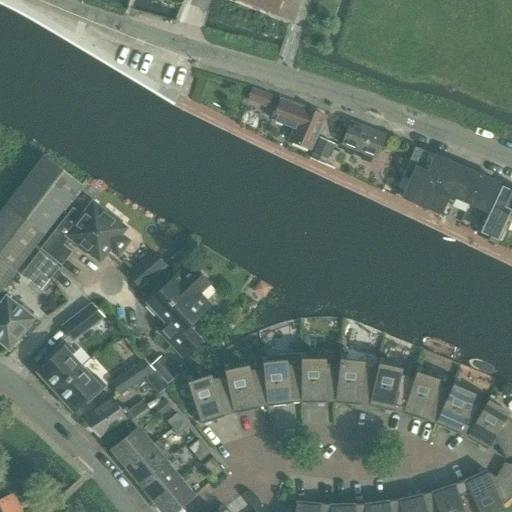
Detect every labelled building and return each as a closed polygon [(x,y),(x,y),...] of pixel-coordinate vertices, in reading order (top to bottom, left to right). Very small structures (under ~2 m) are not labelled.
[(238,0),(275,14),(280,0),(238,0)] [(248,100),(267,107),(271,96),(252,89),(248,100)] [(280,100),(280,101),(272,120),(293,129),(288,142),(310,151),(325,117),(280,100)] [(341,145),(375,159),(384,135),(350,122),(341,145)] [(311,158),(325,165),(334,145),(320,139),(311,158)] [(433,189),(445,161),(415,148),(403,176),(410,179),(402,197),(440,214),(441,212),(444,213),(448,204),(445,203),(448,196),(448,195),(433,189)] [(44,155),(0,211),(0,289),(82,185),(44,155)] [(478,175),(445,161),(433,189),(448,195),(448,196),(466,203),(478,175)] [(498,183),(478,175),(466,203),(486,212),(498,183)] [(497,242),(498,242),(511,212),(511,189),(502,185),(479,235),(497,243),(497,242)] [(72,210),(42,249),(61,263),(70,252),(61,246),(69,236),(99,260),(107,250),(118,258),(132,241),(121,232),(124,228),(119,225),(122,222),(108,211),(106,214),(92,204),(82,217),(72,210)] [(511,218),(511,217),(511,212),(498,242),(502,244),(508,231),(506,230),(511,218)] [(153,252),(128,273),(140,287),(165,266),(153,252)] [(39,253),(22,275),(31,283),(39,272),(49,279),(58,268),(39,253)] [(157,331),(182,358),(200,342),(186,327),(210,305),(199,294),(209,285),(192,266),(182,276),(179,273),(150,300),(170,320),(157,331)] [(0,343),(7,349),(6,349),(8,351),(10,349),(9,349),(23,332),(27,334),(34,325),(32,321),(34,318),(31,316),(33,312),(23,305),(20,307),(5,296),(0,302),(0,343)] [(62,326),(73,341),(104,317),(92,304),(62,326)] [(36,372),(54,392),(81,367),(71,356),(74,353),(63,342),(50,354),(53,357),(36,372)] [(267,407),(301,403),(301,353),(300,353),(300,366),(287,365),(286,360),(268,362),(267,357),(262,357),(267,407)] [(334,403),(335,403),(340,354),(339,354),(338,366),(325,364),(325,359),(306,359),(306,353),(301,353),(301,403),(334,403)] [(335,403),(369,406),(379,358),(376,370),(363,366),(363,362),(345,360),(346,354),(340,354),(335,403)] [(233,414),(267,407),(262,357),(261,357),(262,370),(249,370),(248,366),(230,370),(229,364),(223,365),(233,414)] [(392,411),(402,414),(418,366),(417,366),(413,378),(400,373),(401,369),(383,365),(385,359),(379,358),(369,406),(392,411)] [(153,367),(169,384),(177,376),(161,359),(153,367)] [(112,383),(120,394),(154,371),(145,361),(112,383)] [(233,414),(223,365),(225,377),(212,379),(210,375),(193,381),(191,375),(185,377),(200,424),(233,414)] [(434,424),(435,424),(455,378),(454,378),(449,390),(437,383),(438,379),(421,374),(423,368),(418,366),(402,414),(434,424)] [(81,367),(54,392),(72,411),(89,396),(91,399),(105,386),(94,375),(91,378),(81,367)] [(456,434),(466,438),(491,395),(490,395),(484,405),(473,398),(474,394),(458,386),(460,381),(455,378),(435,424),(456,434)] [(491,395),(466,438),(486,450),(487,449),(497,444),(504,459),(511,457),(511,420),(506,416),(508,412),(493,403),(495,398),(491,395)] [(81,419),(80,420),(98,438),(99,437),(126,419),(112,398),(81,419)] [(165,399),(154,408),(161,416),(172,407),(165,399)] [(143,402),(128,413),(132,417),(126,421),(128,425),(149,410),(143,402)] [(166,422),(172,429),(182,420),(177,413),(166,422)] [(182,420),(172,429),(178,436),(188,427),(182,420)] [(137,428),(112,449),(126,466),(151,446),(137,428)] [(188,448),(194,455),(204,447),(198,440),(188,448)] [(151,446),(126,466),(139,483),(165,463),(170,458),(157,441),(151,446)] [(204,447),(194,455),(199,462),(209,454),(204,447)] [(202,466),(213,480),(224,471),(212,457),(202,466)] [(165,463),(139,483),(153,500),(178,479),(165,463)] [(485,470),(464,480),(478,511),(499,511),(504,510),(502,506),(511,499),(511,465),(504,463),(496,477),(486,472),(485,470)] [(178,479),(153,500),(162,511),(173,511),(192,497),(178,479)] [(478,511),(464,480),(431,491),(438,511),(478,511)] [(438,511),(431,491),(398,499),(400,511),(438,511)] [(241,495),(255,511),(256,511),(260,509),(260,508),(260,505),(259,503),(259,501),(257,499),(256,497),(255,496),(254,495),(252,493),(249,492),(246,492),(245,492),(241,495)] [(0,499),(0,511),(18,511),(10,495),(0,499)] [(400,511),(398,499),(364,503),(364,511),(400,511)] [(330,511),(330,504),(295,501),(295,507),(281,506),(280,510),(280,511),(330,511)] [(364,511),(364,503),(330,504),(330,511),(364,511)]
